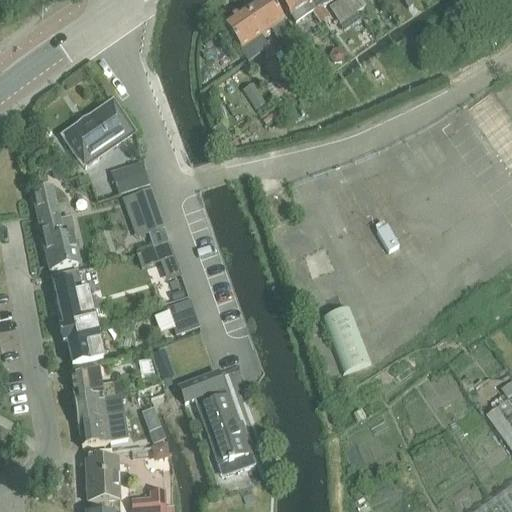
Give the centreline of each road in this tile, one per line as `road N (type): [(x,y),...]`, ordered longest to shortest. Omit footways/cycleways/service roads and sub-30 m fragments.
road 1 (residential): [(0,504),(48,454),(50,438),(5,228)]
road 2 (residential): [(109,15),(0,89)]
